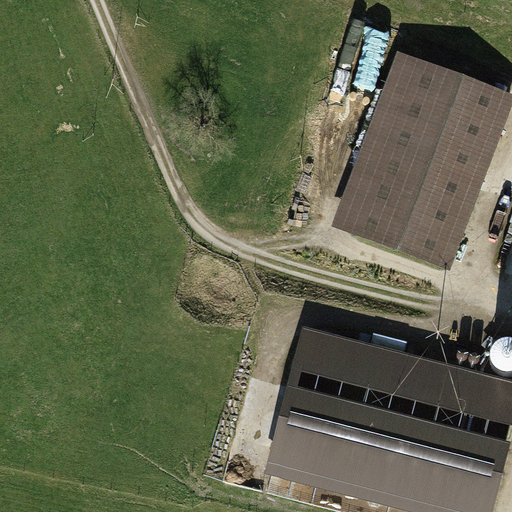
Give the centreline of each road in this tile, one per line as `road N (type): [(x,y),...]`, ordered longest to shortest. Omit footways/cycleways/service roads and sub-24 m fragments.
road 1 (track): [(511,321),(281,266),(231,248),(199,224),(171,180),(98,0)]
road 2 (track): [(231,248),(326,244),(453,285),(469,311)]
road 3 (track): [(511,166),(469,311)]
